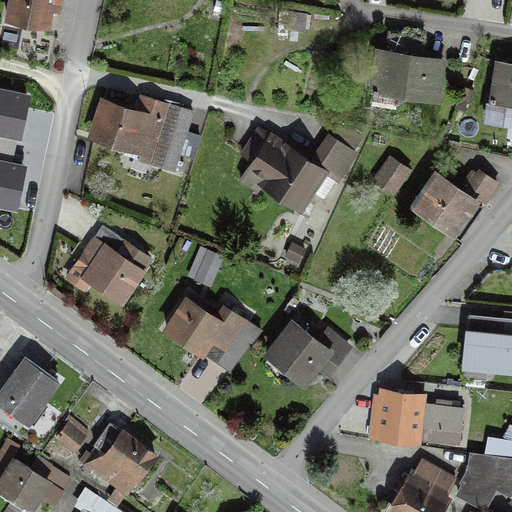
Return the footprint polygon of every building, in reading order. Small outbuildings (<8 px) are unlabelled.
[(9,0),(5,20),(45,28),(49,10),(56,11),(58,0),(9,0)] [(434,97),(440,62),(422,59),(423,54),(414,52),(417,37),(388,33),(385,53),(377,51),(370,93),(376,94),(376,91),(396,94),(397,92),(434,97)] [(511,66),(498,65),(493,97),(489,96),(485,120),(508,124),(511,101),(511,66)] [(29,95),(0,89),(0,131),(21,135),(29,95)] [(190,112),(141,96),(135,112),(98,100),(92,116),(98,118),(93,136),(136,150),(134,156),(172,169),(190,112)] [(335,180),(353,152),(328,136),(309,164),(257,129),(241,154),(251,161),(246,169),(262,180),(261,183),(297,207),(309,190),(322,198),(335,180)] [(375,176),(395,190),(407,172),(388,158),(375,176)] [(24,166),(0,161),(0,200),(17,203),(24,166)] [(417,208),(458,237),(495,183),(479,171),(463,194),(438,177),(417,208)] [(125,242),(101,225),(92,237),(93,238),(83,253),(94,260),(84,276),(119,300),(147,260),(131,249),(124,259),(116,255),(125,242)] [(202,262),(216,268),(221,256),(199,248),(194,262),(201,265),(202,262)] [(216,330),(229,338),(241,319),(222,306),(214,319),(185,299),(165,329),(200,353),(216,330)] [(511,318),(501,317),(499,334),(466,330),(463,365),(510,370),(511,348),(511,318)] [(336,361),(347,347),(325,330),(315,343),(291,324),(268,354),(301,380),(324,351),(336,361)] [(56,381),(23,357),(0,388),(0,405),(25,423),(56,381)] [(417,427),(457,432),(460,408),(419,402),(420,397),(396,394),(396,391),(393,391),(393,393),(382,392),(381,399),(375,398),(370,432),(377,433),(377,435),(415,440),(417,427)] [(511,419),(511,404),(493,402),(490,415),(511,419)] [(72,448),(86,430),(70,417),(56,435),(72,448)] [(510,426),(492,422),(489,437),(506,441),(510,426)] [(137,442),(136,443),(108,423),(92,445),(95,447),(89,455),(86,452),(80,461),(83,463),(81,467),(91,474),(93,471),(116,487),(108,497),(117,503),(153,454),(137,442)] [(495,485),(508,460),(471,454),(469,469),(456,494),(483,508),(495,485)] [(68,477),(49,465),(41,477),(14,459),(0,481),(0,489),(28,507),(37,494),(52,503),(68,477)] [(509,493),(511,486),(511,460),(508,460),(495,485),(509,493)] [(391,511),(434,511),(448,489),(447,488),(452,480),(419,461),(414,471),(413,470),(390,511),(391,511)]
